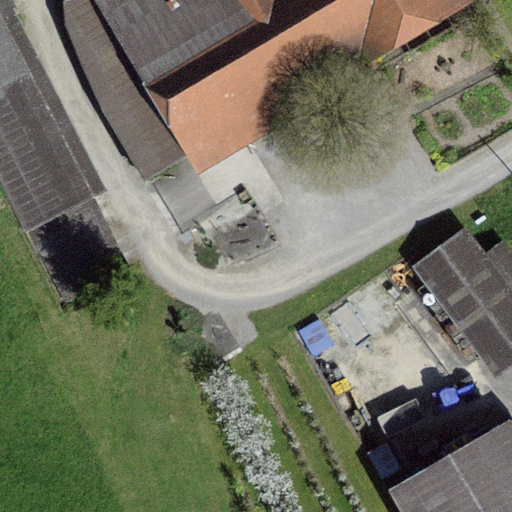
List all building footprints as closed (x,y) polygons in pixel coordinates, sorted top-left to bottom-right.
[(195,147),(192,142),(432,0),(66,0),(68,24),(105,109),(145,176),(195,147)] [(83,194),(0,36),(0,180),(24,224),(83,194)] [(83,194),(24,224),(64,299),(122,269),(83,194)] [(511,254),(502,241),(481,257),(463,233),(419,266),(484,353),(511,332),(511,254)] [(423,511),(511,511),(511,464),(494,433),(407,483),(423,511)]
